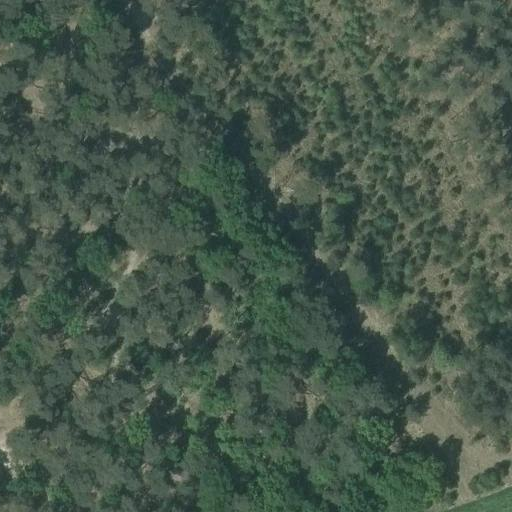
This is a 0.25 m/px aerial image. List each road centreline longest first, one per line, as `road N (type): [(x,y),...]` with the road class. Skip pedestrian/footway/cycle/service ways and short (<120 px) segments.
road 1 (track): [(268,196),(230,232),(141,263),(119,286),(115,317),(112,384),(122,422),(167,421),(212,391),(266,400),(318,428),(358,430),(369,455),(359,474),(300,502),(249,511)]
road 2 (track): [(129,18),(471,471)]
